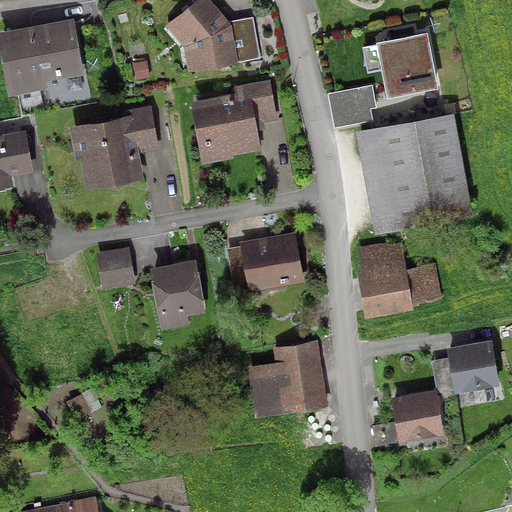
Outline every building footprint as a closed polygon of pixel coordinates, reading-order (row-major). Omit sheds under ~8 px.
[(229,24),(209,0),(197,0),(171,23),(187,43),(190,65),(233,57),(229,24)] [(80,71),(71,19),(3,30),(12,83),(80,71)] [(429,82),(420,30),(376,38),(385,89),(429,82)] [(206,154),(256,146),(248,97),(198,105),(206,154)] [(89,181),(139,173),(134,143),(153,140),(149,113),(81,124),(89,181)] [(463,210),(447,115),(359,129),(375,224),(463,210)] [(29,166),(24,132),(0,135),(0,182),(10,181),(8,170),(29,166)] [(301,277),(293,235),(245,243),(253,286),(301,277)] [(97,251),(102,287),(135,282),(129,246),(97,251)] [(398,247),(361,250),(365,308),(403,305),(398,247)] [(201,306),(193,261),(155,268),(164,323),(186,319),(184,309),(201,306)] [(485,341),(446,348),(453,387),(491,380),(485,341)] [(324,399),(315,342),(277,348),(279,363),(252,367),(259,409),(324,399)] [(91,389),(66,400),(75,419),(100,408),(91,389)] [(430,392),(390,399),(397,437),(436,430),(430,392)] [(93,511),(92,502),(31,511),(93,511)]
